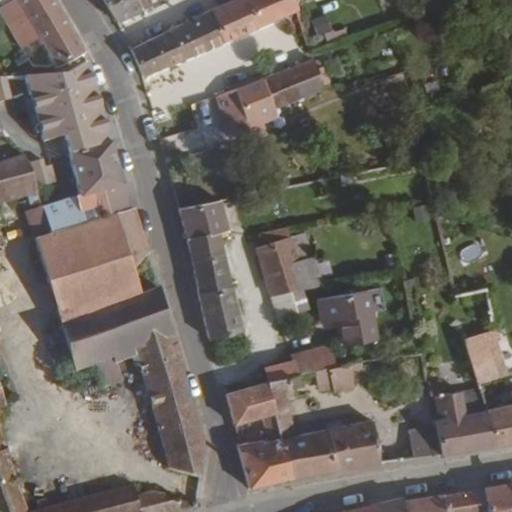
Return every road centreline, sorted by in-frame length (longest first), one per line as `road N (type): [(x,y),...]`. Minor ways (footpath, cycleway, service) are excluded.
road 1 (unclassified): [(233,509),(114,92),(72,0)]
road 2 (unclassified): [(233,509),(511,466)]
road 3 (unknown): [(198,387),(253,357),(255,315),(239,247)]
